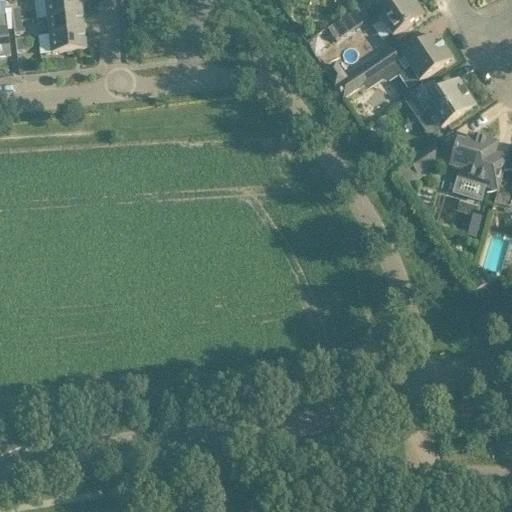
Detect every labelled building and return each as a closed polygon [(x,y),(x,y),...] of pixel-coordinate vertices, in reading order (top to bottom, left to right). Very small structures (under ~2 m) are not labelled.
[(56,0),(46,1),(48,20),(82,16),(80,0),(56,0)] [(386,0),(373,0),(366,5),(361,8),(373,27),(381,21),(393,39),(424,18),(411,0),(396,0),(390,5),(386,0)] [(0,58),(11,58),(5,6),(0,6),(0,58)] [(12,11),(13,24),(22,23),(21,10),(12,11)] [(358,12),(338,25),(346,38),(366,24),(358,12)] [(48,20),(50,37),(84,34),(82,16),(48,20)] [(23,35),(22,23),(13,24),(15,36),(23,35)] [(86,52),(84,34),(50,37),(53,56),(86,52)] [(408,91),(420,84),(453,62),(436,37),(403,59),(410,69),(405,72),(406,73),(399,78),(408,91)] [(15,42),(17,54),(26,53),(24,41),(15,42)] [(347,80),(335,88),(343,101),(399,63),(391,51),(358,73),(347,80)] [(323,72),(335,88),(347,80),(336,63),(323,72)] [(433,85),(409,101),(424,123),(430,119),(439,133),(475,109),(458,83),(441,95),(433,85)] [(458,144),(450,170),(460,173),(453,195),(482,203),(486,189),(498,192),(508,159),(495,155),(496,151),(490,149),(491,144),(469,137),(466,147),(458,144)] [(395,174),(403,186),(440,160),(432,149),(395,174)] [(466,236),(476,239),(482,220),(473,217),(466,236)] [(474,274),(470,290),(478,303),(503,294),(499,282),(489,286),(480,271),(474,274)]
